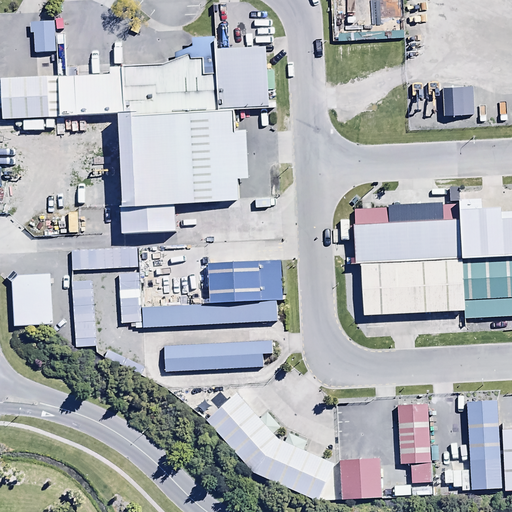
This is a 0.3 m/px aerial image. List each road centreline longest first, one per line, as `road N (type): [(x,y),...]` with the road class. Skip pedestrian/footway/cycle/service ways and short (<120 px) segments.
road 1 (unclassified): [(308,170),(317,344),(332,360),(362,370),(511,364)]
road 2 (residential): [(0,397),(105,428),(210,511)]
road 3 (unclassified): [(511,159),(308,170)]
road 4 (unclassified): [(285,0),(299,18),(308,170)]
